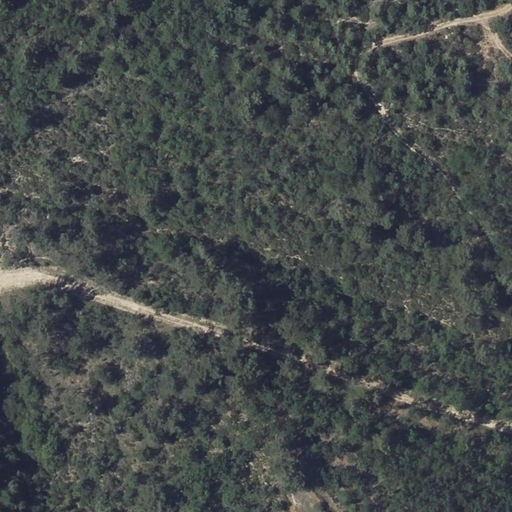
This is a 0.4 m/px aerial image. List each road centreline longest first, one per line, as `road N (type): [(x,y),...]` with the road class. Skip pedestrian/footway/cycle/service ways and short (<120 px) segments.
road 1 (track): [(0,275),(38,274),(488,423),(511,417)]
road 2 (track): [(511,266),(357,73),(364,51),(485,17),(511,60)]
